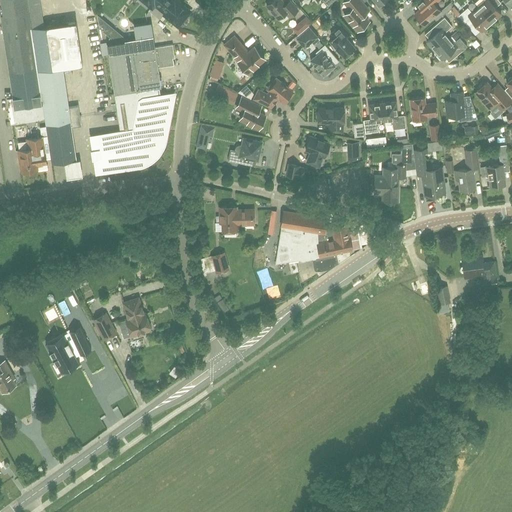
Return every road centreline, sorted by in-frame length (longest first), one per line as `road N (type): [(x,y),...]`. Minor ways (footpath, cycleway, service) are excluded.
road 1 (secondary): [(410,232),(227,360)]
road 2 (secondary): [(29,499),(211,372)]
road 3 (residential): [(197,178),(410,232)]
road 4 (unknown): [(92,191),(85,26),(73,0)]
road 5 (residential): [(178,182),(192,80),(235,1)]
road 6 (residential): [(227,360),(184,281),(178,182)]
road 7 (unclassified): [(178,182),(0,206)]
